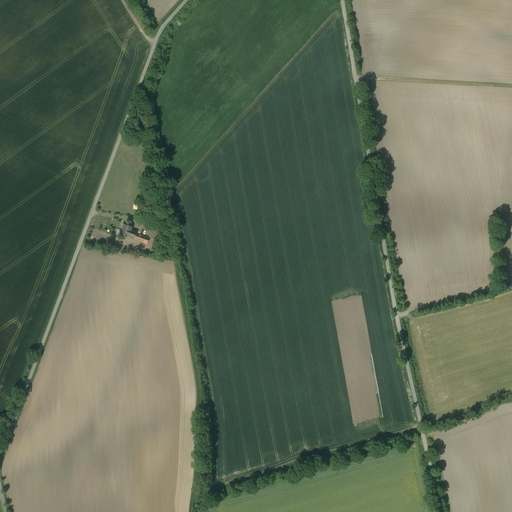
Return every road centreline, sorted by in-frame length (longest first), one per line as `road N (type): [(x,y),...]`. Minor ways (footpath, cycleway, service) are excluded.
road 1 (unclassified): [(343,0),(395,320),(440,511)]
road 2 (unclassified): [(0,457),(153,48),(189,0)]
road 3 (track): [(355,77),(511,86)]
